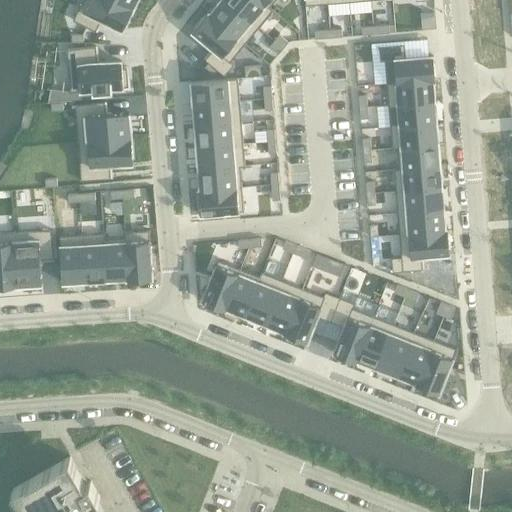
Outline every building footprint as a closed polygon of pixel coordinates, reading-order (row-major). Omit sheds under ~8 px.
[(83,0),(74,21),(96,32),(102,20),(123,30),(134,8),(118,0),(83,0)] [(209,13),(208,14),(245,45),(259,28),(225,0),(222,0),(211,14),(209,13)] [(225,0),(259,28),(273,12),(259,0),(225,0)] [(259,0),(273,12),(274,11),(270,8),(276,0),(259,0)] [(208,14),(193,32),(214,50),(206,60),(225,76),(234,65),(231,62),(245,45),(208,14)] [(389,25),(376,26),(377,35),(390,34),(389,25)] [(376,26),(362,28),(363,36),(377,35),(376,26)] [(342,29),(329,30),(329,39),(343,37),(342,29)] [(329,30),(315,31),(316,40),(329,39),(329,30)] [(73,35),(72,43),(84,43),(84,35),(73,35)] [(280,35),(275,41),(284,49),(289,43),(280,35)] [(275,41),(270,47),(279,55),(284,49),(275,41)] [(405,45),(380,47),(381,62),(385,61),(387,84),(436,80),(434,56),(406,59),(405,45)] [(96,47),(67,50),(71,93),(95,91),(95,93),(112,91),(112,89),(129,88),(128,69),(123,69),(122,62),(98,64),(96,47)] [(238,79),(192,83),(194,105),(240,101),(238,79)] [(436,80),(387,84),(389,106),(435,102),(434,81),(436,81),(436,80)] [(272,87),(263,88),(264,99),(273,99),(272,87)] [(367,96),(359,96),(360,108),(368,107),(367,96)] [(273,99),(264,99),(265,111),(274,110),(273,99)] [(240,101),(194,105),(196,127),(242,123),(240,101)] [(435,102),(389,106),(391,127),(437,123),(435,102)] [(63,103),(52,104),(52,112),(64,111),(63,103)] [(105,103),(75,105),(78,143),(132,139),(130,114),(106,116),(105,103)] [(368,107),(360,108),(361,120),(369,119),(368,107)] [(242,123),(196,127),(198,148),(244,144),(242,123)] [(437,123),(391,127),(393,149),(439,145),(437,123)] [(275,130),(267,131),(268,142),(276,142),(275,130)] [(132,139),(78,143),(82,182),(112,179),(110,166),(134,164),(132,139)] [(371,139),(363,139),(364,151),(372,150),(371,139)] [(276,142),(268,142),(269,154),(277,153),(276,142)] [(244,144),(198,148),(199,170),(246,166),(244,144)] [(439,145),(393,149),(393,150),(398,149),(399,169),(394,169),(395,170),(441,166),(439,145)] [(372,150),(364,151),(365,163),(373,162),(372,150)] [(201,190),(199,190),(199,191),(243,188),(241,167),(246,167),(246,166),(199,170),(201,190)] [(441,166),(395,170),(396,192),(443,188),(441,166)] [(279,173),(271,174),(272,185),(280,185),(279,173)] [(57,179),(46,180),(46,188),(58,187),(57,179)] [(374,182),(366,182),(367,194),(375,193),(374,182)] [(280,185),(272,185),(273,201),(281,200),(280,185)] [(243,188),(199,191),(201,215),(245,212),(243,188)] [(443,188),(396,192),(398,213),(444,209),(443,188)] [(123,190),(111,191),(112,200),(124,199),(123,190)] [(135,190),(123,190),(124,199),(135,198),(135,190)] [(11,191),(0,191),(0,200),(12,199),(11,191)] [(95,193),(82,194),(83,202),(96,201),(95,193)] [(375,193),(367,194),(368,206),(376,205),(375,193)] [(82,194),(68,195),(69,203),(83,202),(82,194)] [(444,209),(398,213),(400,235),(449,231),(448,230),(446,230),(444,209)] [(378,225),(370,226),(371,237),(379,237),(378,225)] [(52,230),(14,233),(18,286),(43,284),(41,261),(54,260),(52,230)] [(150,231),(126,232),(129,281),(153,279),(150,231)] [(402,258),(393,258),(394,272),(424,270),(423,257),(451,254),(449,231),(400,235),(402,258)] [(105,234),(104,234),(107,280),(128,279),(128,281),(129,281),(126,232),(125,232),(125,237),(106,238),(105,234)] [(14,233),(0,233),(0,287),(18,286),(14,233)] [(104,234),(83,235),(86,282),(107,280),(104,234)] [(83,235),(60,237),(63,283),(86,282),(83,235)] [(262,239),(250,240),(251,248),(263,247),(262,239)] [(250,240),(239,241),(239,249),(251,248),(250,240)] [(286,242),(283,249),(296,254),(299,247),(286,242)] [(299,247),(296,254),(308,259),(311,252),(299,247)] [(219,260),(203,301),(225,310),(241,269),(219,260)] [(241,269),(225,310),(226,310),(227,308),(246,316),(263,273),(262,272),(260,277),(241,269)] [(263,273),(246,316),(266,324),(283,280),(263,273)] [(283,280),(266,324),(285,331),(284,333),(285,334),(303,288),(283,280)] [(398,286),(395,293),(405,297),(408,290),(398,286)] [(303,288),(285,334),(308,342),(318,316),(331,322),(341,298),(326,292),(325,297),(303,288)] [(408,290),(405,297),(416,302),(419,294),(408,290)] [(341,298),(331,322),(345,327),(335,353),(357,362),(375,316),(353,308),(355,304),(341,298)] [(441,303),(437,314),(444,317),(448,306),(441,303)] [(448,306),(444,317),(451,320),(456,309),(448,306)] [(375,316),(357,362),(358,362),(359,360),(378,368),(395,324),(375,316)] [(395,324),(378,368),(398,375),(415,332),(395,324)] [(415,332),(398,375),(417,383),(416,385),(417,386),(435,340),(415,332)] [(435,340),(417,386),(439,394),(457,349),(435,340)] [(71,457),(14,490),(15,492),(22,488),(35,511),(95,511),(91,503),(98,499),(101,498),(91,481),(89,483),(86,484),(78,470),(71,457)]
